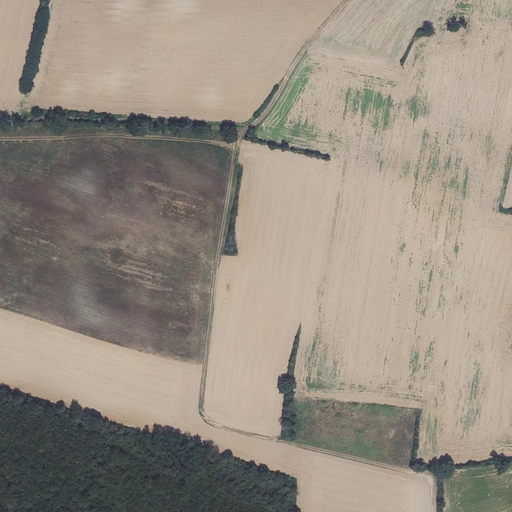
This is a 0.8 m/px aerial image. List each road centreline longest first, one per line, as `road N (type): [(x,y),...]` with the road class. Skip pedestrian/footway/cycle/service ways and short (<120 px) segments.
road 1 (track): [(430,511),(426,475),(199,420),(239,124),(249,122),(343,0)]
road 2 (track): [(239,124),(23,110),(0,117)]
